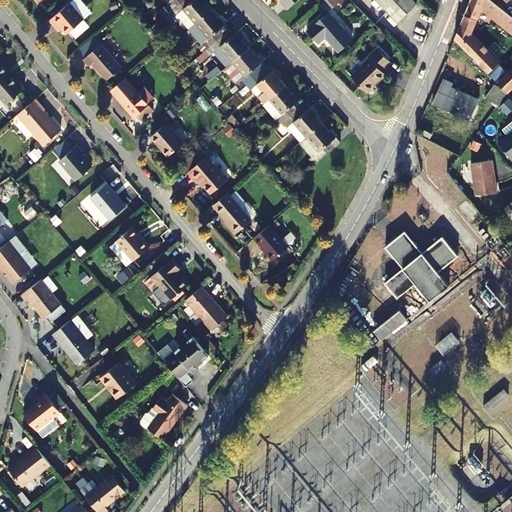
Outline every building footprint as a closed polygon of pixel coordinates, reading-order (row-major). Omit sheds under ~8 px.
[(169,10),(180,0),(159,0),(164,5),(157,11),(161,17),(163,15),(169,10)] [(180,0),(169,10),(185,29),(209,9),(200,0),(180,0)] [(277,0),(280,2),(278,4),(285,12),(298,0),(277,0)] [(344,8),(349,3),(345,0),(326,0),(326,1),(334,9),(340,3),(344,8)] [(375,0),(398,23),(416,5),(410,0),(375,0)] [(470,0),(465,13),(477,18),(478,18),(482,7),(511,32),(511,16),(491,0),(470,0)] [(83,20),(69,4),(50,20),(59,31),(62,29),(66,34),(83,20)] [(203,47),(225,28),(209,9),(185,29),(198,44),(194,47),(198,52),(203,47)] [(185,29),(169,10),(163,15),(179,35),(185,29)] [(309,30),(320,42),(327,36),(340,50),(353,38),(340,26),(328,13),(309,30)] [(465,13),(461,24),(471,34),(477,18),(465,13)] [(461,24),(455,38),(507,92),(511,87),(511,67),(507,72),(471,34),(461,24)] [(225,28),(203,47),(207,52),(215,46),(228,61),(245,46),(228,26),(225,28)] [(121,68),(101,45),(83,59),(89,66),(92,64),(106,81),(121,68)] [(228,61),(215,46),(207,52),(220,68),(223,65),(228,61)] [(242,76),(237,81),(234,83),(238,87),(242,84),(256,72),(252,67),(259,61),(245,46),(228,61),(242,76)] [(369,60),(351,78),(365,93),(384,75),(381,71),(389,63),(377,50),(368,60),(369,60)] [(223,65),(237,81),(242,76),(228,61),(223,65)] [(16,83),(0,64),(0,97),(6,105),(24,89),(18,81),(16,83)] [(256,72),(242,84),(247,90),(248,89),(259,102),(265,97),(266,98),(283,84),(270,69),(261,77),(256,72)] [(200,88),(207,97),(222,87),(216,77),(200,88)] [(148,105),(125,78),(121,82),(110,91),(133,118),(148,105)] [(471,118),(479,100),(449,87),(451,83),(446,80),(439,96),(437,95),(433,104),(443,108),(444,106),(471,118)] [(266,98),(261,102),(276,118),(271,122),(275,126),(279,122),(294,109),(291,105),(297,100),(283,84),(266,98)] [(496,107),(507,93),(496,84),(485,99),(496,107)] [(45,110),(36,99),(17,115),(44,146),(61,131),(44,111),(45,110)] [(511,103),(509,100),(500,107),(507,116),(511,111),(511,103)] [(294,109),(279,122),(284,128),(289,124),(301,138),(319,122),(302,102),(294,109)] [(330,149),(331,147),(337,142),(333,137),(332,138),(319,122),(301,138),(296,142),(309,157),(307,158),(312,164),(330,149)] [(183,143),(166,123),(150,137),(167,157),(183,143)] [(289,124),(284,128),(296,142),(301,138),(289,124)] [(511,131),(498,144),(511,161),(511,131)] [(83,152),(77,146),(59,161),(76,181),(92,168),(80,154),(83,152)] [(226,180),(205,157),(187,172),(196,183),(199,181),(210,194),(226,180)] [(497,192),(492,161),(470,164),(475,196),(497,192)] [(125,206),(107,184),(90,198),(109,220),(125,206)] [(250,220),(227,193),(222,197),(212,206),(229,226),(228,226),(235,234),(250,220)] [(287,248),(268,226),(256,235),(253,238),(266,252),(265,253),(271,261),(287,248)] [(140,238),(131,228),(116,240),(133,260),(149,246),(142,237),(140,238)] [(448,244),(441,236),(423,251),(407,231),(398,239),(388,247),(403,267),(384,282),(397,298),(416,283),(430,301),(449,285),(438,271),(457,256),(448,244)] [(30,269),(8,241),(0,247),(0,267),(12,283),(30,269)] [(180,270),(171,259),(150,277),(170,300),(187,286),(176,273),(180,270)] [(61,304),(41,279),(21,294),(27,301),(28,300),(43,318),(61,304)] [(227,316),(201,286),(185,300),(210,330),(227,316)] [(400,310),(374,331),(381,340),(407,319),(400,310)] [(94,350),(70,320),(52,334),(76,364),(94,350)] [(436,347),(442,354),(457,341),(450,333),(436,347)] [(208,356),(192,337),(163,360),(170,368),(185,387),(191,382),(191,381),(192,381),(192,380),(192,379),(191,379),(186,373),(208,356)] [(373,356),(360,366),(365,371),(377,362),(373,356)] [(441,360),(430,369),(434,375),(446,366),(441,360)] [(136,383),(119,362),(102,376),(110,386),(108,387),(117,398),(136,383)] [(504,389),(483,405),(488,412),(509,395),(504,389)] [(59,411),(44,392),(37,397),(38,399),(22,412),(36,430),(59,411)] [(187,405),(172,394),(165,402),(159,398),(148,413),(144,413),(139,420),(140,424),(162,439),(187,405)] [(50,464),(36,446),(8,468),(22,486),(50,464)] [(77,486),(85,496),(97,511),(103,511),(107,510),(104,506),(124,491),(111,474),(97,486),(91,478),(87,478),(77,486)]
